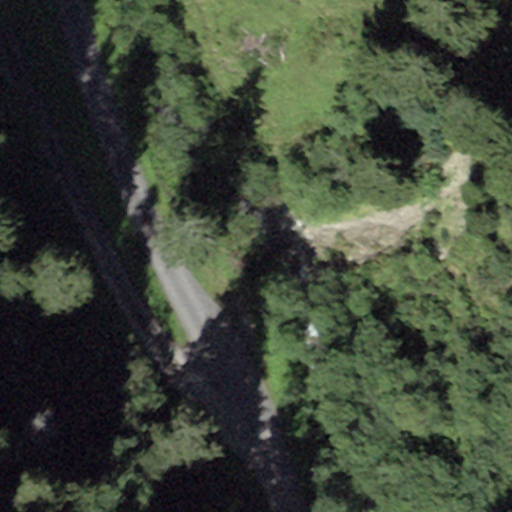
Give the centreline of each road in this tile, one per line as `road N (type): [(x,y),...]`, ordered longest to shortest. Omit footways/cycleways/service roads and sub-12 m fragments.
road 1 (track): [(291,511),(147,223),(89,52),(80,0)]
road 2 (track): [(0,0),(12,46),(180,363),(237,397)]
